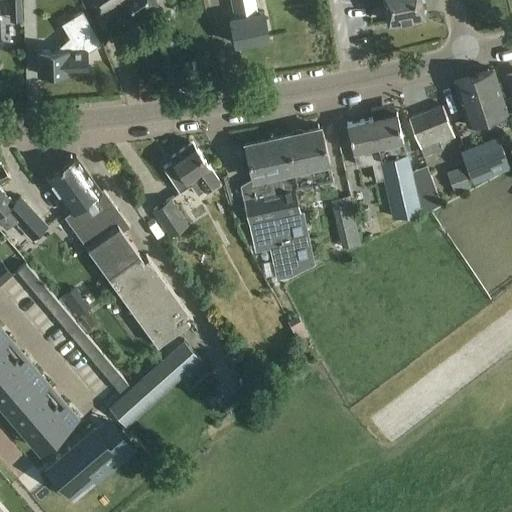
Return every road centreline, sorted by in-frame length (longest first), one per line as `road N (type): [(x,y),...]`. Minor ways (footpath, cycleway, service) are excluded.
road 1 (tertiary): [(0,128),(323,87),(467,54)]
road 2 (residential): [(0,302),(81,400)]
